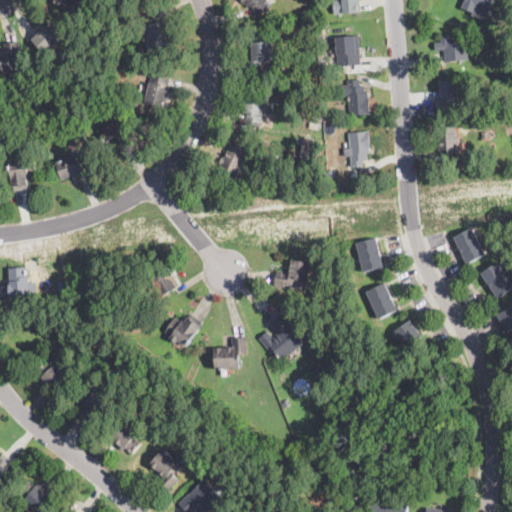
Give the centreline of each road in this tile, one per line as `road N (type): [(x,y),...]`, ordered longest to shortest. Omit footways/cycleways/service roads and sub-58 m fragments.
road 1 (residential): [(393,0),(413,241),(483,373),(494,425),(487,511)]
road 2 (residential): [(200,0),(208,70),(184,142),(152,184),(94,215),(0,232)]
road 3 (residential): [(137,511),(0,388)]
